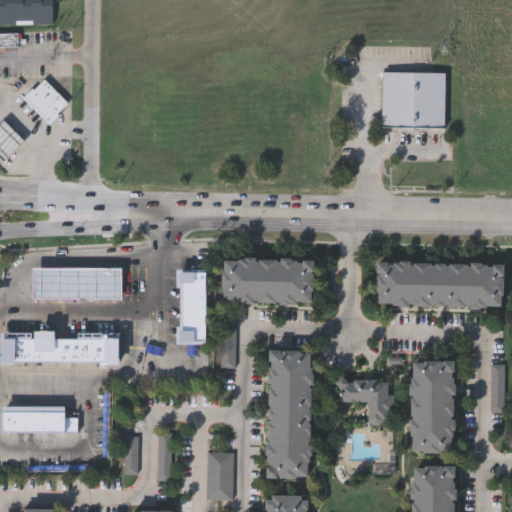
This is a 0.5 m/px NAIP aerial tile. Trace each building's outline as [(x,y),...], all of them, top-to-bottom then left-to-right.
[(51,0),(51,25),(0,25),(0,0),(51,0)] [(0,32),(0,47),(22,47),(21,32),(0,32)] [(383,72),(445,74),(443,129),(382,127),(383,72)] [(67,104),(48,123),(24,98),(43,79),(67,104)] [(0,157),(0,125),(3,122),(23,141),(4,161),(0,157)] [(315,301),(225,301),(225,257),(315,258),(315,301)] [(378,304),(379,260),(506,263),(505,307),(378,304)] [(34,265),(124,265),(124,297),(34,297),(34,265)] [(209,268),(209,341),(179,341),(179,268),(209,268)] [(235,366),(222,366),(222,319),(235,319),(235,366)] [(80,331),(122,332),(122,362),(2,361),(2,331),(56,331),(56,337),(80,337),(80,331)] [(314,350),(311,478),(268,477),(271,349),(314,350)] [(456,360),(455,452),(413,451),(413,360),(456,360)] [(340,401),(341,377),(393,379),(392,392),(399,392),(397,423),(371,422),(372,402),(340,401)] [(78,429),(1,430),(1,405),(64,404),(64,415),(78,415),(78,429)] [(125,472),(125,435),(137,435),(137,472),(125,472)] [(233,450),(233,497),(208,497),(208,450),(233,450)] [(457,465),(456,511),(413,511),(414,465),(457,465)] [(268,511),(268,494),(308,494),(308,511),(268,511)]
